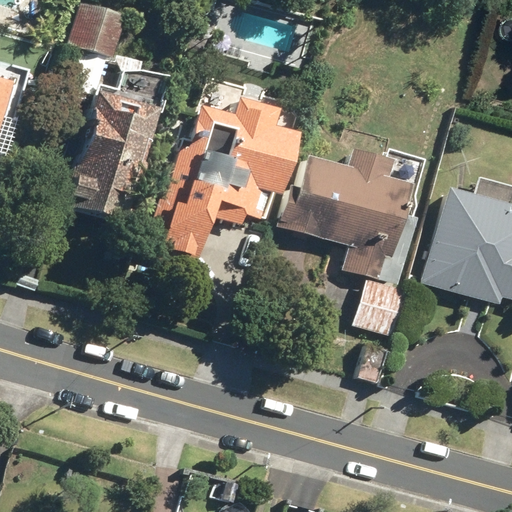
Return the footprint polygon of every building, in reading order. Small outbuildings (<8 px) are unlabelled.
[(44,204),(108,221),(129,144),(140,146),(158,79),(134,72),(136,63),(107,56),(117,19),(71,7),(59,48),(71,52),(64,80),(77,83),(44,204)] [(0,151),(21,76),(24,77),(27,65),(0,57),(0,151)] [(511,104),(468,93),(462,117),(511,130),(511,104)] [(220,118),(188,109),(176,151),(171,149),(150,227),(195,239),(204,204),(245,215),(251,193),(269,198),(286,135),(263,129),(268,113),(225,101),(220,118)] [(336,169),(288,156),(269,227),(342,247),(335,273),(387,287),(406,219),(393,216),(401,187),(378,180),(383,164),(341,152),(336,169)] [(467,198),(438,190),(412,286),(490,307),(492,300),(511,305),(511,209),(506,208),(511,189),(472,179),(467,198)] [(196,511),(197,506),(177,502),(175,511),(196,511)]
